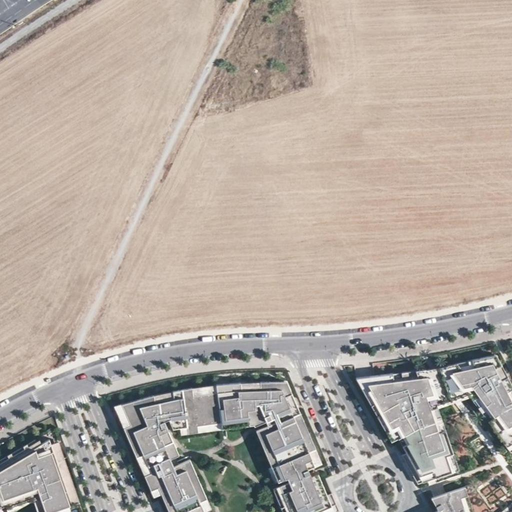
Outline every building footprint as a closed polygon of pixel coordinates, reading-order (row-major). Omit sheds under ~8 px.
[(500,362),(496,355),(488,357),(493,366),(500,362)] [(511,401),(508,394),(511,391),(511,385),(508,376),(501,381),(500,378),(506,374),(500,362),(493,366),(488,357),(479,359),(481,366),(470,369),(465,362),(447,365),(467,392),(472,398),(478,393),(487,405),(496,418),(490,422),(508,446),(511,443),(511,401)] [(481,366),(479,359),(465,362),(470,369),(481,366)] [(437,404),(467,392),(447,365),(425,369),(437,404)] [(433,418),(430,407),(437,405),(437,404),(425,369),(417,371),(419,378),(402,380),(393,382),(392,374),(356,378),(364,392),(370,389),(378,403),(387,419),(391,425),(397,422),(404,435),(409,443),(402,447),(406,453),(402,456),(418,485),(452,472),(449,464),(456,462),(454,455),(447,457),(444,449),(451,447),(444,426),(437,428),(433,418)] [(419,378),(417,371),(401,373),(402,380),(419,378)] [(402,380),(401,373),(392,374),(393,382),(402,380)] [(299,409),(292,393),(285,396),(279,382),(259,382),(259,389),(250,390),(240,390),(239,383),(214,385),(216,393),(202,395),(191,396),(190,388),(187,389),(171,392),(173,399),(163,401),(153,403),(152,396),(134,400),(114,406),(120,419),(127,416),(130,424),(123,427),(127,436),(134,433),(138,442),(145,457),(151,471),(144,474),(144,475),(151,472),(153,477),(146,480),(151,491),(158,487),(161,494),(165,503),(172,500),(177,511),(203,511),(205,511),(200,502),(207,499),(200,484),(194,487),(190,477),(196,474),(190,459),(178,464),(175,456),(179,455),(166,425),(170,423),(173,430),(180,428),(180,427),(188,426),(189,433),(199,431),(198,425),(207,423),(221,420),(238,417),(252,415),(253,422),(254,423),(260,420),(262,424),(255,427),(261,442),(268,439),(272,446),(278,461),(271,464),(277,479),(279,483),(287,501),(291,511),(301,511),(305,511),(339,511),(332,494),(327,496),(324,488),(318,490),(313,479),(312,476),(310,472),(316,469),(313,462),(320,459),(310,437),(304,439),(301,433),(298,427),(305,424),(301,414),(289,419),(287,414),(299,409)] [(292,393),(287,382),(279,382),(285,396),(292,393)] [(216,393),(214,385),(200,387),(202,395),(216,393)] [(202,395),(200,387),(190,388),(191,396),(202,395)] [(378,403),(370,389),(364,392),(372,407),(378,403)] [(173,399),(171,392),(161,394),(163,401),(173,399)] [(487,405),(478,393),(472,398),(481,410),(487,405)] [(161,394),(152,396),(153,403),(163,401),(161,394)] [(387,419),(378,403),(372,407),(380,422),(387,419)] [(440,415),(437,405),(430,407),(433,418),(440,415)] [(496,418),(487,405),(481,410),(490,422),(496,418)] [(289,419),(301,414),(299,409),(287,414),(289,419)] [(253,422),(252,415),(238,417),(239,424),(253,422)] [(444,426),(440,415),(433,418),(437,428),(444,426)] [(130,424),(127,416),(120,419),(123,427),(130,424)] [(239,424),(238,417),(221,420),(222,427),(239,424)] [(387,419),(380,422),(391,442),(398,439),(404,435),(397,422),(391,425),(387,419)] [(222,427),(221,420),(207,423),(208,430),(222,427)] [(208,430),(207,423),(198,425),(199,431),(208,430)] [(189,433),(188,426),(180,427),(180,428),(182,434),(189,433)] [(310,437),(308,430),(301,433),(304,439),(310,437)] [(138,442),(134,433),(127,436),(131,445),(138,442)] [(409,443),(404,435),(398,439),(402,447),(409,443)] [(31,450),(43,443),(39,437),(27,443),(31,450)] [(82,511),(78,498),(71,500),(65,483),(72,481),(70,476),(63,479),(57,461),(64,459),(63,454),(55,457),(51,442),(50,439),(43,443),(31,450),(27,443),(23,446),(26,452),(14,459),(11,452),(6,455),(10,461),(0,467),(0,511),(9,511),(13,510),(12,507),(10,500),(19,497),(22,504),(26,502),(24,495),(31,493),(33,500),(36,508),(43,505),(45,511),(82,511)] [(272,446),(268,439),(261,442),(265,449),(272,446)] [(63,454),(58,440),(51,442),(55,457),(63,454)] [(145,457),(138,442),(131,445),(138,460),(145,457)] [(26,452),(23,446),(11,452),(14,459),(26,452)] [(278,461),(272,446),(265,449),(271,464),(278,461)] [(454,455),(451,447),(444,449),(447,457),(454,455)] [(0,467),(10,461),(6,455),(0,459),(0,467)] [(151,471),(145,457),(138,460),(144,474),(151,471)] [(70,476),(64,459),(57,461),(63,479),(70,476)] [(323,466),(320,459),(313,462),(316,469),(323,466)] [(459,470),(456,462),(449,464),(452,472),(459,470)] [(277,479),(271,464),(268,466),(274,480),(277,479)] [(153,477),(151,472),(144,475),(146,480),(153,477)] [(200,484),(196,474),(190,477),(194,487),(200,484)] [(319,477),(313,479),(318,490),(324,488),(319,477)] [(78,498),(72,481),(65,483),(71,500),(78,498)] [(287,501),(279,483),(272,486),(280,504),(287,501)] [(151,491),(154,497),(161,494),(158,487),(151,491)] [(464,511),(464,509),(460,497),(467,495),(464,487),(431,498),(438,511),(436,511),(464,511)] [(33,500),(31,493),(24,495),(26,502),(33,500)] [(471,507),(467,495),(460,497),(464,509),(471,507)] [(22,504),(19,497),(10,500),(12,507),(22,504)] [(211,509),(207,499),(200,502),(205,511),(211,509)] [(177,511),(172,500),(165,503),(169,511),(177,511)] [(291,511),(287,501),(280,504),(283,511),(291,511)]
